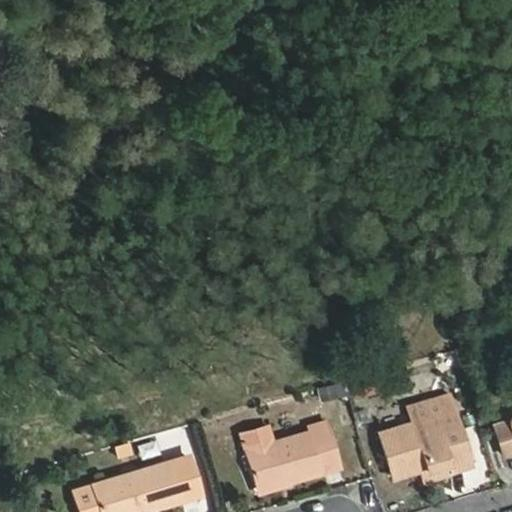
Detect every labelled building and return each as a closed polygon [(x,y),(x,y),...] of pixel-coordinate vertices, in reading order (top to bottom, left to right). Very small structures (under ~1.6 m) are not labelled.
[(410,423),(453,410),(449,394),(405,407),(410,423)] [(282,403),(285,415),(304,411),(301,398),(282,403)] [(392,478),(420,469),(421,473),(449,465),(452,472),(470,467),(453,410),(410,423),(379,432),(392,478)] [(503,455),(511,452),(511,415),(510,420),(494,425),(503,455)] [(244,451),(254,487),(289,477),(290,481),(322,472),(320,467),(339,462),(327,422),(308,428),(309,432),(244,451)] [(117,456),(131,452),(129,443),(114,447),(117,456)] [(93,485),(101,511),(142,511),(200,495),(187,455),(93,485)] [(101,511),(93,485),(73,491),(79,511),(101,511)]
